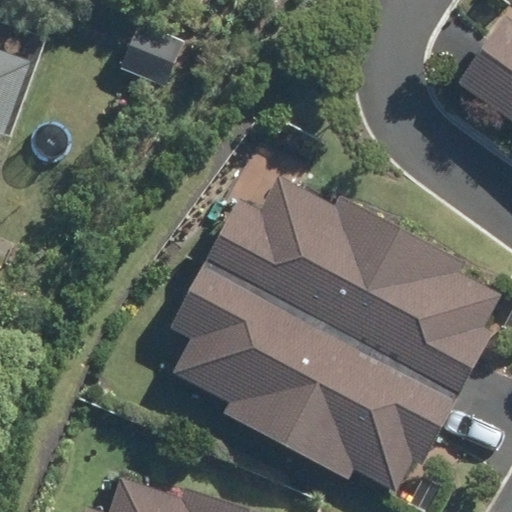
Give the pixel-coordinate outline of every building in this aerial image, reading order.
[(0,195),(15,152),(0,146),(0,118),(28,127),(53,55),(3,39),(10,19),(0,15),(0,195)] [(490,28),(441,90),(511,145),(511,20),(499,36),(490,28)] [(249,200),(217,262),(472,392),(506,328),(496,322),(511,290),(511,288),(470,268),(475,256),(349,193),(344,203),(288,176),(268,211),(249,200)] [(238,401),(234,412),(360,477),(365,467),(409,490),(426,456),(435,461),(472,392),(217,262),(183,329),(199,337),(182,372),(238,401)] [(282,511),(193,483),(189,494),(132,475),(119,511),(114,511),(96,507),(94,511),(282,511)]
